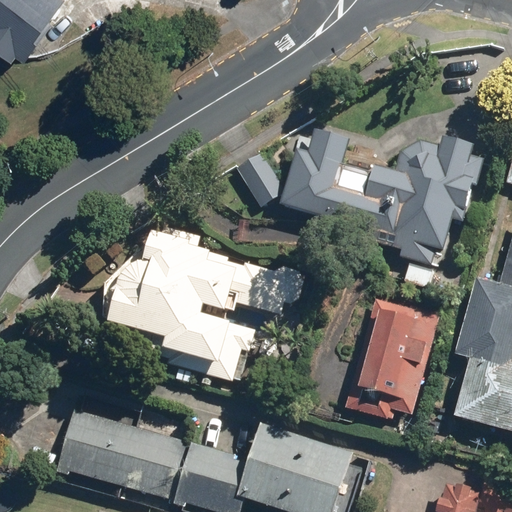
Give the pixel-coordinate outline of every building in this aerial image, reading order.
[(0,0),(0,43),(26,63),(73,0),(0,0)] [(370,193),(367,205),(375,207),(368,231),(379,235),(377,244),(416,255),(419,246),(448,254),(456,225),(466,228),(484,162),(474,159),(477,149),(445,139),(443,146),(408,136),(397,174),(378,168),(370,193)] [(290,195),(267,150),(238,165),(262,210),(290,195)] [(292,277),(153,238),(144,268),(123,262),(105,328),(170,346),(222,360),(218,376),(242,383),(262,315),(280,320),(292,277)] [(437,271),(409,266),(405,288),(434,293),(437,271)] [(511,290),(506,288),(480,281),(459,358),(474,362),(458,420),(511,435),(511,290)] [(439,319),(375,300),(342,412),(406,430),(439,319)] [(251,459),(79,410),(62,470),(209,511),(342,511),(359,453),(261,425),(251,459)] [(427,511),(503,511),(432,495),(427,511)]
